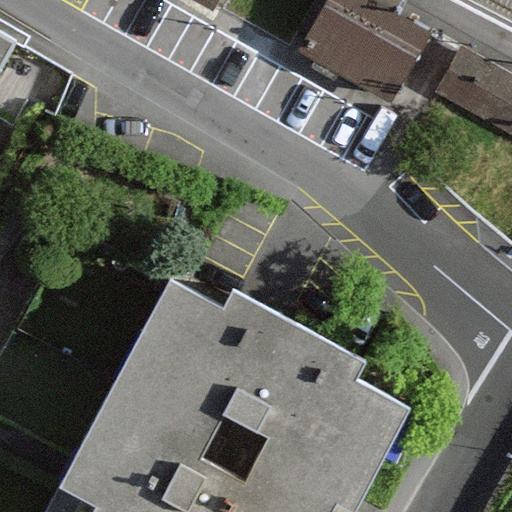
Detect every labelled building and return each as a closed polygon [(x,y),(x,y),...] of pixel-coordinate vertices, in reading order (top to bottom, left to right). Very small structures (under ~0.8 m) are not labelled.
[(427,33),(370,0),(333,0),(307,44),(393,93),(427,33)] [(0,122),(38,147),(79,84),(0,32),(0,122)] [(511,80),(467,55),(447,92),(511,127),(511,80)] [(169,276),(134,341),(356,460),(390,395),(169,276)] [(248,511),(327,511),(356,460),(134,341),(88,427),(248,511)] [(248,511),(88,427),(42,511),(248,511)]
